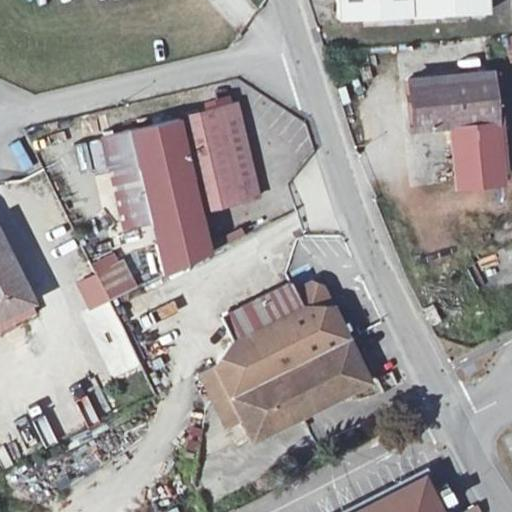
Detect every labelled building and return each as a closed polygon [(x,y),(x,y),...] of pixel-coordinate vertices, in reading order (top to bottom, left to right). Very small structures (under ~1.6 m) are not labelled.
[(487,11),(486,0),(336,0),(337,18),(487,11)] [(451,125),(495,120),(490,71),(475,72),(475,65),(462,66),(462,73),(407,79),(411,129),(451,125)] [(135,127),(156,219),(198,209),(258,196),(236,104),(135,127)] [(495,120),(451,125),(456,175),(500,171),(495,120)] [(131,225),(156,219),(135,127),(110,133),(131,225)] [(26,172),(38,166),(20,133),(9,139),(26,172)] [(198,209),(156,219),(168,271),(208,251),(198,209)] [(0,240),(0,316),(30,301),(0,240)] [(94,274),(75,284),(88,312),(136,288),(118,251),(89,264),(94,274)] [(340,324),(334,313),(330,306),(301,306),(231,341),(214,364),(198,372),(216,408),(232,400),(251,438),(367,381),(346,338),(340,324)] [(338,312),(334,313),(340,324),(346,338),(350,336),(344,323),(338,312)] [(344,323),(350,336),(356,333),(350,320),(344,323)] [(429,472),(353,511),(448,511),(444,503),(453,498),(447,488),(439,492),(429,472)] [(210,508),(230,498),(219,478),(200,488),(210,508)]
